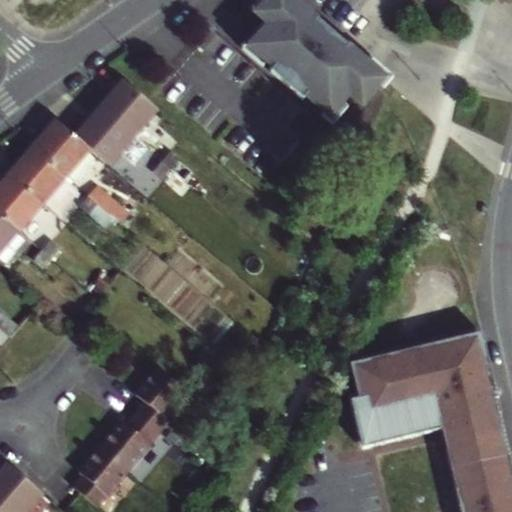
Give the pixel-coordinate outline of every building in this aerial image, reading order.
[(382,80),(290,0),(269,0),(238,37),(270,63),(345,126),(382,80)] [(117,97),(104,113),(132,137),(156,109),(123,80),(111,92),(117,97)] [(108,165),(132,137),(104,113),(90,128),(86,124),(74,136),(89,149),(108,165)] [(65,177),(89,149),(74,136),(57,122),(45,134),(50,139),(37,153),(65,177)] [(65,177),(37,153),(25,167),(21,164),(10,176),(42,204),(65,177)] [(169,153),(161,162),(183,181),(191,172),(169,153)] [(176,190),(183,181),(161,162),(153,171),(176,190)] [(0,214),(19,231),(42,204),(10,176),(0,187),(0,190),(3,193),(0,196),(0,214)] [(97,187),(88,197),(97,205),(106,195),(97,187)] [(90,213),(97,205),(88,197),(80,205),(90,213)] [(0,252),(19,231),(0,214),(0,252)] [(49,242),(41,250),(51,259),(59,250),(49,242)] [(51,259),(41,250),(33,260),(42,268),(51,259)] [(511,511),(511,472),(481,343),(346,374),(361,442),(437,425),(460,511),(511,511)] [(185,399),(154,372),(132,397),(143,407),(132,418),(158,439),(168,428),(164,424),(185,399)] [(158,439),(132,418),(124,428),(119,424),(98,450),(129,476),(131,477),(151,452),(149,450),(158,439)] [(98,450),(77,474),(80,477),(72,487),(98,509),(106,499),(108,501),(129,476),(98,450)] [(0,483),(0,509),(3,511),(26,511),(43,493),(8,464),(0,472),(0,479),(2,481),(0,483)]
